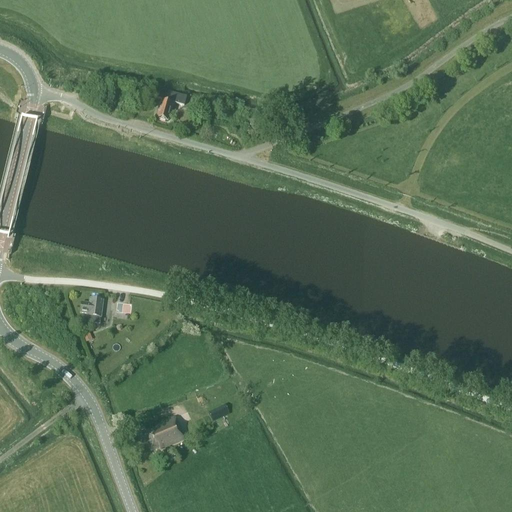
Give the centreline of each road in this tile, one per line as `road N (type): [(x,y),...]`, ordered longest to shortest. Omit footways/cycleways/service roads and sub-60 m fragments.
road 1 (unclassified): [(0,273),(192,303),(394,364),(511,410)]
road 2 (unclassified): [(33,91),(511,250)]
road 3 (tertiary): [(132,511),(79,386),(0,327)]
road 4 (tertiary): [(0,238),(33,91)]
